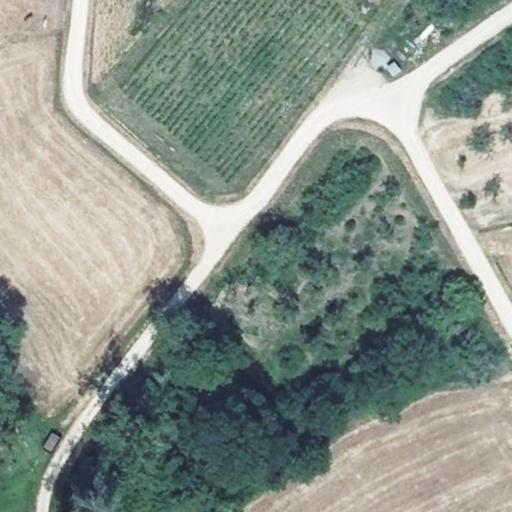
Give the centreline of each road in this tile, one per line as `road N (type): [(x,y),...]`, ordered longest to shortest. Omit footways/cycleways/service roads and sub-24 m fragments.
road 1 (track): [(40,511),(40,493),(78,425),(346,89),(398,105),(419,77),(511,14)]
road 2 (track): [(227,231),(191,209),(76,106),(70,85),(78,0)]
road 3 (track): [(398,105),(408,139),(511,325)]
